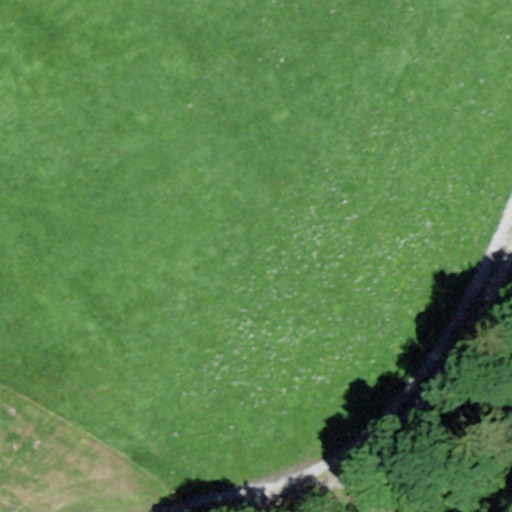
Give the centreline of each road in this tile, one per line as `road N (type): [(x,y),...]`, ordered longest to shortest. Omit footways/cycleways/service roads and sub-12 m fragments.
road 1 (track): [(354,463),(407,412),(511,239)]
road 2 (track): [(384,511),(354,463),(257,511)]
